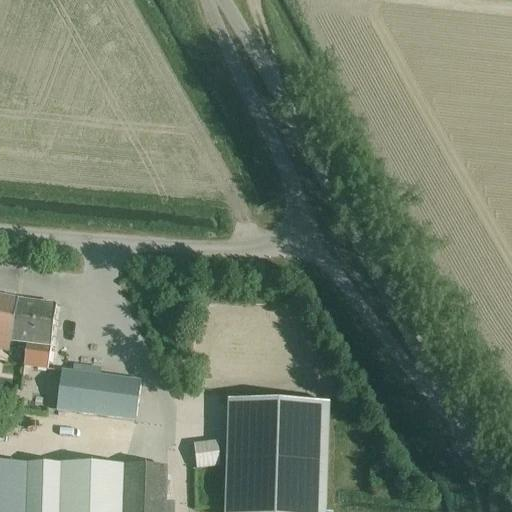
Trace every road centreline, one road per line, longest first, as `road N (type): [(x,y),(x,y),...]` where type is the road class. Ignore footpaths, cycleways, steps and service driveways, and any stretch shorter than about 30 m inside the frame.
road 1 (unclassified): [(474,440),(220,0)]
road 2 (unclassified): [(301,237),(256,254),(0,233)]
road 3 (unclassified): [(474,440),(301,237)]
road 4 (unclassified): [(301,237),(292,188),(207,0)]
